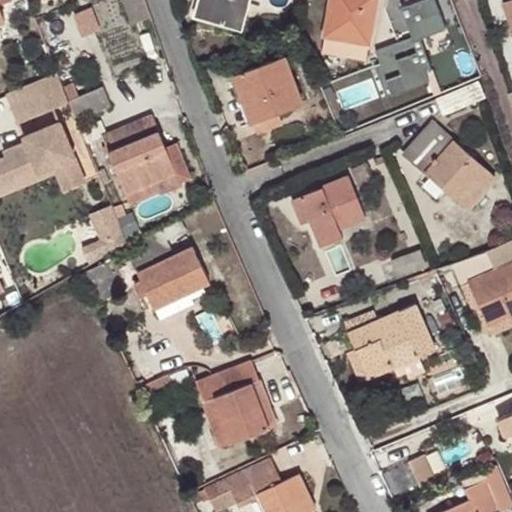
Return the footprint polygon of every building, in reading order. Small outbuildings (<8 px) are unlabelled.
[(152,19),(145,0),(122,0),(132,26),(152,19)] [(199,0),(195,17),(201,18),(206,0),(199,0)] [(206,0),(201,18),(240,29),(248,0),(206,0)] [(332,0),(326,35),(368,44),(376,0),(332,0)] [(439,0),(448,24),(460,20),(452,0),(439,0)] [(82,30),(101,25),(96,6),(77,11),(82,30)] [(414,38),(374,53),(392,97),(431,81),(427,72),(432,70),(420,40),(415,42),(414,38)] [(252,95),(260,120),(301,105),(283,57),(234,75),(242,97),(252,95)] [(58,77),(7,97),(19,126),(71,105),(69,102),(58,77)] [(442,116),(484,99),(477,84),(437,100),(442,116)] [(71,105),(77,121),(112,107),(103,88),(69,102),(71,105)] [(251,123),(260,120),(252,95),(242,97),(251,123)] [(104,136),(125,194),(176,175),(165,148),(153,118),(104,136)] [(431,164),(425,171),(467,209),(495,176),(433,122),(411,146),(431,164)] [(7,161),(0,163),(0,192),(20,184),(17,178),(38,170),(43,182),(58,175),(67,195),(87,186),(61,124),(40,133),(42,139),(27,146),(4,155),(7,161)] [(42,139),(40,133),(25,140),(27,146),(42,139)] [(176,175),(125,194),(129,205),(192,180),(178,144),(165,148),(176,175)] [(404,153),(425,171),(431,164),(411,146),(404,153)] [(359,186),(372,181),(365,163),(351,169),(359,186)] [(38,170),(17,178),(20,184),(0,192),(0,200),(43,182),(38,170)] [(301,196),(311,220),(320,245),(343,236),(339,228),(365,218),(350,177),(301,196)] [(302,224),(311,220),(301,196),(292,199),(302,224)] [(114,208),(93,217),(105,243),(105,245),(126,236),(114,208)] [(157,308),(209,283),(193,246),(173,256),(161,231),(146,241),(156,263),(140,270),(142,279),(135,282),(140,297),(149,293),(157,308)] [(105,245),(110,257),(129,245),(126,236),(105,245)] [(511,237),(452,262),(462,285),(471,280),(489,323),(511,313),(511,237)] [(105,245),(105,243),(86,251),(93,267),(110,257),(105,245)] [(397,278),(426,267),(420,249),(391,259),(397,278)] [(85,274),(101,306),(121,296),(114,280),(120,277),(113,261),(85,274)] [(355,349),(367,378),(435,350),(416,304),(377,319),(374,312),(345,323),(355,349)] [(358,382),(367,378),(355,349),(346,352),(358,382)] [(276,425),(251,361),(228,369),(227,369),(197,382),(205,401),(215,397),(231,442),(276,425)] [(215,397),(205,401),(203,402),(219,447),(231,442),(215,397)] [(511,412),(501,417),(497,418),(499,421),(504,435),(511,432),(511,412)] [(405,487),(436,473),(428,454),(397,467),(405,487)] [(309,511),(310,511),(303,497),(310,493),(301,474),(281,482),(271,458),(206,487),(212,500),(232,492),(237,502),(259,493),(268,511),(309,511)] [(499,511),(487,480),(464,488),(469,500),(439,511),(499,511)] [(303,497),(310,511),(317,509),(310,493),(303,497)]
